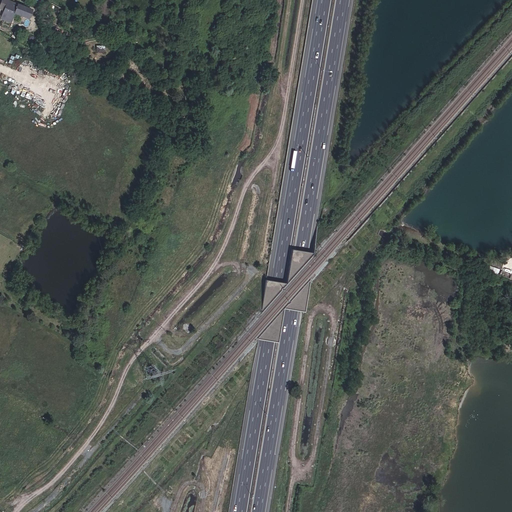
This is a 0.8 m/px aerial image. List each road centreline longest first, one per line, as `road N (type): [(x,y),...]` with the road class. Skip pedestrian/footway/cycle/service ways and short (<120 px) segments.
road 1 (motorway): [(324,0),(239,511)]
road 2 (motorway): [(260,511),(344,0)]
road 3 (track): [(288,511),(310,314),(324,307),(333,318),(310,461),(297,469)]
